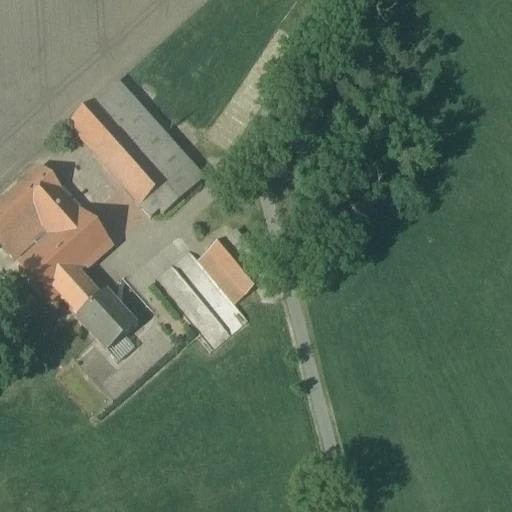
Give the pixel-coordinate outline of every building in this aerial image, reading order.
[(201,185),(114,87),(95,104),(167,185),(140,210),(151,221),(159,214),(163,218),(201,185)] [(167,185),(95,104),(68,128),(140,210),(167,185)] [(112,250),(41,170),(0,207),(0,248),(14,264),(33,246),(38,251),(18,269),(50,305),(58,298),(76,282),(112,250)] [(234,235),(198,265),(234,309),(271,279),(234,235)] [(97,305),(76,282),(58,298),(79,321),(97,305)] [(0,302),(0,334),(3,339),(30,318),(12,294),(0,302)] [(134,331),(104,298),(97,305),(79,321),(77,322),(107,355),(134,331)]
